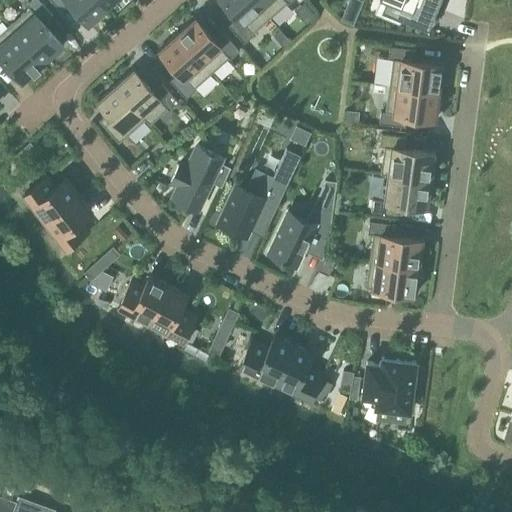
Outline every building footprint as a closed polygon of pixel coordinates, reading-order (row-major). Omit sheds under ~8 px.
[(29,7),(9,25),(43,63),(63,45),(44,23),(53,15),(39,0),(30,0),(26,4),(29,7)] [(51,0),(60,9),(69,1),(89,24),(107,8),(99,0),(51,0)] [(99,0),(107,8),(115,0),(99,0)] [(253,0),(221,0),(237,17),(228,25),(244,43),(253,35),(252,34),(270,18),(265,12),(253,0)] [(253,0),(265,12),(270,18),(288,2),(289,3),(292,0),(253,0)] [(386,0),(383,9),(401,17),(428,28),(439,0),(386,0)] [(353,24),(356,18),(345,13),(342,19),(353,24)] [(194,18),(177,34),(212,72),(229,57),(230,58),(240,50),(224,32),(215,40),(194,18)] [(0,62),(4,59),(23,81),(43,63),(9,25),(0,33),(0,62)] [(159,50),(179,72),(170,80),(186,98),(195,90),(194,88),(212,72),(177,34),(159,50)] [(392,59),(389,85),(396,86),(439,92),(443,65),(414,61),(415,50),(391,47),(390,58),(392,59)] [(133,69),(115,85),(145,119),(150,124),(168,108),(169,109),(178,102),(162,84),(153,91),(133,69)] [(490,81),(511,82),(511,70),(491,70),(490,81)] [(115,85),(97,101),(108,113),(99,120),(119,142),(127,135),(145,119),(115,85)] [(383,112),(381,123),(405,127),(407,115),(436,119),(439,92),(396,86),(389,85),(385,112),(383,112)] [(488,99),(511,100),(511,88),(489,87),(488,99)] [(511,115),(498,117),(501,146),(511,144),(511,115)] [(381,134),(379,146),(384,147),(381,173),(431,180),(434,153),(405,149),(407,137),(381,134)] [(22,163),(37,150),(30,142),(15,155),(22,163)] [(211,182),(221,187),(231,167),(220,162),(222,157),(197,145),(188,164),(181,161),(171,182),(178,185),(173,197),(198,208),(211,182)] [(236,184),(218,223),(238,233),(245,218),(253,222),(257,212),(271,219),(301,155),(286,148),(272,177),(256,169),(246,189),(236,184)] [(496,162),(511,163),(511,151),(498,149),(496,162)] [(381,173),(381,174),(388,175),(384,201),(372,199),(371,211),(397,215),(398,203),(427,206),(431,180),(381,173)] [(51,181),(51,180),(47,176),(24,194),(45,221),(79,194),(70,182),(69,183),(66,178),(61,183),(55,187),(51,181)] [(88,206),(79,194),(45,221),(66,248),(68,247),(89,230),(86,225),(85,225),(81,219),(86,215),(91,210),(88,206)] [(290,210),(270,252),(298,266),(310,241),(329,250),(334,209),(314,206),(307,219),(290,210)] [(372,233),(369,260),(376,261),(419,267),(423,240),(394,236),(395,225),(371,222),(370,233),(372,233)] [(107,266),(120,254),(113,246),(100,257),(107,266)] [(322,259),(317,270),(329,276),(336,260),(324,254),(322,259)] [(86,270),(84,272),(91,280),(89,282),(106,290),(113,276),(102,270),(107,266),(100,257),(86,270)] [(369,260),(365,287),(373,288),(415,294),(419,267),(376,261),(369,260)] [(155,276),(151,274),(148,280),(147,280),(144,286),(137,282),(132,279),(120,302),(118,306),(149,322),(169,283),(155,276)] [(182,291),(182,290),(169,283),(149,322),(183,340),(185,336),(197,313),(187,308),(187,309),(181,305),(184,299),(187,293),(182,291)] [(229,334),(239,312),(228,307),(218,329),(229,334)] [(210,347),(208,351),(219,356),(221,352),(229,334),(218,329),(210,347)] [(280,336),(275,334),(272,340),(269,346),(262,343),(263,342),(253,338),(242,361),(240,365),(275,381),(294,342),(280,336)] [(307,349),(308,349),(294,342),(275,381),(311,398),(312,395),(323,400),(325,396),(332,382),(321,377),(323,371),(313,366),(313,367),(307,363),(309,357),(312,351),(307,349)] [(366,360),(360,398),(374,400),(373,408),(412,414),(419,360),(380,354),(379,361),(366,360)] [(353,376),(354,372),(344,369),(340,389),(350,391),(351,388),(353,376)] [(353,376),(351,388),(359,389),(361,377),(353,376)] [(28,407),(20,413),(18,417),(37,426),(39,422),(38,412),(28,407)] [(0,511),(10,511),(14,501),(0,495),(0,511)] [(52,511),(54,509),(17,495),(14,501),(10,511),(52,511)]
